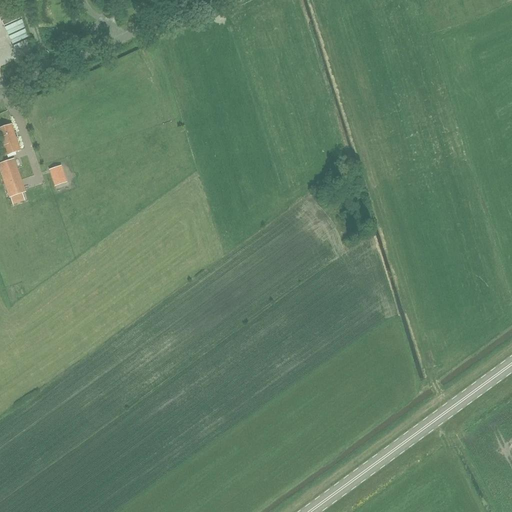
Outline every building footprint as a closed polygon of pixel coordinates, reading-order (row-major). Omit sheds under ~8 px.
[(21,18),(20,13),(1,21),(3,26),(21,18)] [(0,142),(4,155),(19,150),(11,125),(0,129),(0,142)] [(11,160),(0,163),(0,173),(8,197),(22,192),(11,160)] [(61,166),(50,170),(55,185),(66,181),(61,166)] [(17,206),(29,201),(26,194),(14,199),(17,206)]
